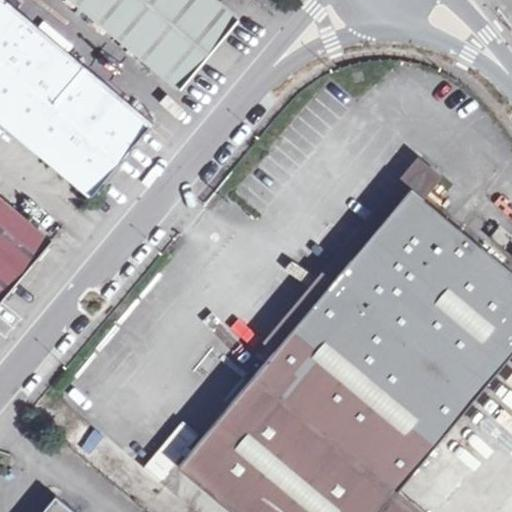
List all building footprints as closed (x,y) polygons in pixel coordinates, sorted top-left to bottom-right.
[(0,0),(0,119),(91,196),(120,161),(151,125),(0,0)] [(75,0),(181,89),(201,65),(240,19),(217,0),(75,0)] [(264,340),(278,352),(411,194),(422,204),(446,176),(421,155),(264,340)] [(411,194),(278,352),(180,467),(232,511),(424,511),(402,493),(511,357),(511,280),(422,204),(411,194)] [(0,197),(0,303),(26,272),(52,241),(0,197)] [(77,511),(59,496),(45,511),(77,511)]
